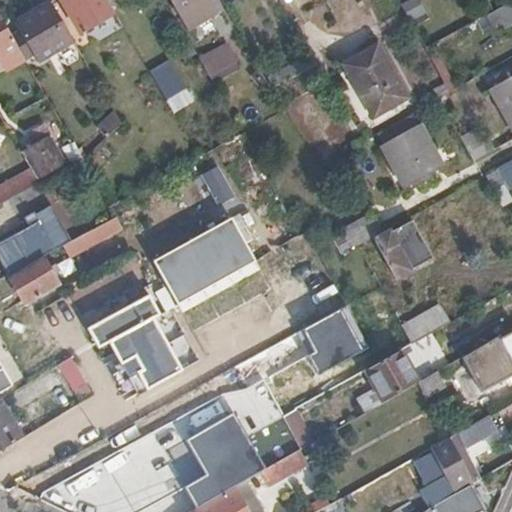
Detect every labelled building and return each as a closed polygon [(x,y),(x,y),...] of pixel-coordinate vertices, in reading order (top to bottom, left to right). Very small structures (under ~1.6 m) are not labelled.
[(111,14),(102,0),(58,0),(78,33),(111,14)] [(407,22),(424,17),(418,0),(404,0),(400,1),(407,22)] [(64,31),(47,1),(12,22),(34,60),(44,54),(39,43),(64,31)] [(511,29),(511,8),(502,14),(510,31),(511,29)] [(0,61),(4,69),(23,60),(0,20),(0,61)] [(196,55),(207,80),(237,68),(227,42),(196,55)] [(406,98),(375,45),(341,65),(372,118),(406,98)] [(163,66),(146,75),(162,103),(180,94),(163,66)] [(511,76),(489,89),(511,130),(511,76)] [(105,135),(120,122),(110,110),(95,123),(105,135)] [(502,139),(494,126),(476,136),(484,149),(502,139)] [(442,169),(417,127),(382,147),(404,190),(442,169)] [(29,173),(35,183),(62,167),(41,131),(23,141),(29,152),(20,157),(29,173)] [(511,156),(495,166),(502,180),(511,174),(511,156)] [(0,205),(37,186),(35,183),(29,173),(0,188),(0,205)] [(370,234),(380,229),(368,208),(337,225),(338,228),(330,233),(340,251),(370,234)] [(240,214),(232,218),(246,243),(253,239),(240,214)] [(42,261),(62,250),(69,246),(52,217),(12,238),(28,268),(42,261)] [(232,218),(155,261),(179,303),(256,260),(246,243),(232,218)] [(409,219),(373,239),(393,276),(430,256),(409,219)] [(68,262),(121,233),(114,221),(69,246),(62,250),(68,262)] [(42,261),(28,268),(7,280),(22,305),(55,286),(42,261)] [(412,340),(440,325),(431,310),(404,325),(412,340)] [(135,394),(179,370),(148,318),(106,343),(135,394)] [(511,331),(497,340),(493,335),(459,354),(481,390),(511,372),(511,331)] [(275,364),(281,376),(322,354),(315,342),(275,364)] [(398,348),(363,368),(381,399),(410,382),(416,379),(398,348)] [(256,352),(229,367),(235,378),(262,363),(256,352)] [(88,393),(82,384),(65,357),(54,363),(76,400),(88,393)] [(442,383),(434,368),(416,379),(410,382),(418,397),(442,383)] [(269,429),(280,424),(271,404),(260,409),(269,429)] [(0,450),(19,438),(0,406),(0,450)] [(280,414),(289,433),(303,426),(295,408),(280,414)] [(482,415),(459,428),(467,442),(489,429),(482,415)] [(452,432),(460,445),(467,442),(459,428),(452,432)] [(452,432),(427,446),(454,492),(467,483),(479,477),(460,445),(452,432)] [(296,448),(295,449),(257,470),(266,485),(304,463),(296,448)] [(152,511),(159,509),(161,511),(182,511),(187,510),(194,506),(168,459),(132,480),(151,511),(152,511)] [(454,492),(433,504),(437,511),(472,511),(481,507),(467,483),(454,492)] [(194,506),(187,510),(187,511),(243,511),(229,486),(194,506)]
